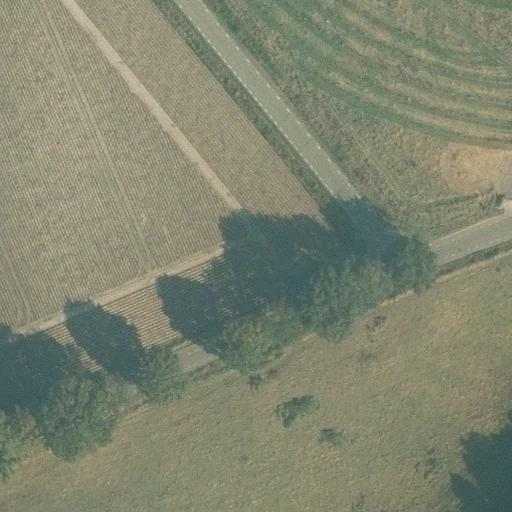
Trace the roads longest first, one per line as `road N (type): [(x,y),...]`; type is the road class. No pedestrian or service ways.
road 1 (tertiary): [(0,440),(414,265)]
road 2 (tertiary): [(414,265),(194,0)]
